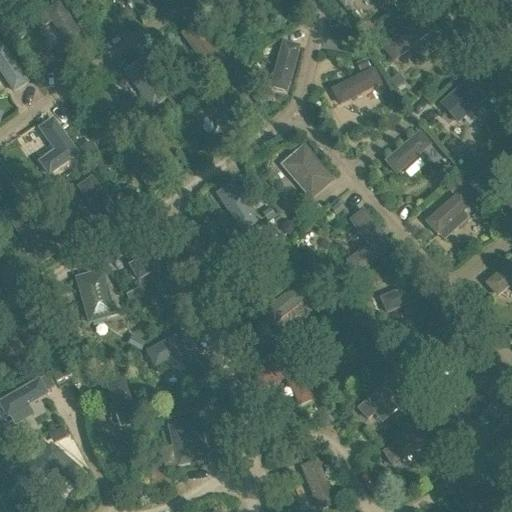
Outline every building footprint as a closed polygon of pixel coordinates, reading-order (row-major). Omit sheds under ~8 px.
[(128,0),(138,15),(150,8),(144,0),(128,0)] [(262,0),(282,27),(296,16),(284,0),(262,0)] [(335,0),(344,10),(356,0),(335,0)] [(46,16),(67,48),(81,39),(60,6),(46,16)] [(196,22),(181,33),(210,73),(226,61),(196,22)] [(425,37),(414,24),(382,53),(393,65),(425,37)] [(299,49),(282,44),(270,88),(287,93),(299,49)] [(28,86),(3,47),(0,48),(0,71),(15,94),(28,86)] [(165,102),(138,64),(123,74),(150,113),(165,102)] [(380,87),(373,72),(332,92),(339,107),(380,87)] [(404,84),(398,76),(389,83),(395,91),(404,84)] [(485,101),(467,82),(440,107),(458,126),(485,101)] [(203,107),(226,140),(240,130),(217,97),(203,107)] [(243,118),(250,127),(258,121),(252,112),(243,118)] [(53,121),(39,131),(55,155),(38,167),(47,180),(79,157),(53,121)] [(145,135),(152,142),(159,135),(152,129),(145,135)] [(113,148),(111,136),(98,138),(99,150),(113,148)] [(430,149),(419,136),(384,166),(396,179),(430,149)] [(446,149),(455,160),(463,154),(454,142),(446,149)] [(138,143),(123,153),(151,192),(166,182),(138,143)] [(305,143),(280,164),(311,200),(335,180),(305,143)] [(91,144),(81,152),(88,162),(98,155),(91,144)] [(511,147),(480,177),(492,189),(511,170),(511,147)] [(107,170),(101,162),(92,168),(97,176),(107,170)] [(442,177),(451,178),(452,169),(443,169),(442,177)] [(460,178),(453,184),(460,191),(467,185),(460,178)] [(91,180),(77,191),(104,229),(119,218),(91,180)] [(484,190),(476,181),(469,188),(477,197),(484,190)] [(256,222),(231,187),(217,197),(242,232),(256,222)] [(438,239),(463,216),(472,208),(460,194),(426,225),(438,239)] [(316,204),(308,211),(314,217),(321,211),(316,204)] [(331,211),(337,218),(344,211),(339,205),(331,211)] [(369,243),(347,261),(358,275),(394,246),(365,209),(351,220),(369,243)] [(276,217),(271,210),(262,215),(268,223),(276,217)] [(26,215),(11,226),(40,266),(54,255),(26,215)] [(293,233),(294,228),(291,224),(286,224),(282,227),(281,232),(285,236),(290,236),(293,233)] [(267,238),(227,263),(237,278),(277,253),(267,238)] [(166,244),(128,265),(137,280),(159,268),(175,296),(190,287),(166,244)] [(296,264),(285,262),(283,272),(295,274),(296,264)] [(511,263),(485,287),(497,300),(511,286),(511,263)] [(105,269),(75,277),(88,323),(118,315),(105,269)] [(422,281),(380,300),(386,315),(429,297),(422,281)] [(298,285),(262,314),(273,328),(309,298),(298,285)] [(137,290),(125,296),(131,305),(142,299),(137,290)] [(417,315),(414,309),(403,313),(406,320),(417,315)] [(26,311),(11,322),(38,359),(53,349),(26,311)] [(451,321),(424,330),(438,370),(465,361),(451,321)] [(347,350),(354,337),(340,330),(333,342),(347,350)] [(401,340),(408,347),(418,338),(412,331),(401,340)] [(185,332),(146,353),(155,370),(178,358),(192,383),(208,374),(185,332)] [(129,345),(140,352),(146,343),(134,336),(129,345)] [(295,356),(252,376),(260,393),(286,381),(299,409),(316,401),(295,356)] [(22,364),(12,367),(15,378),(25,375),(22,364)] [(40,381),(47,393),(56,388),(49,376),(40,381)] [(364,407),(374,418),(389,404),(405,389),(395,379),(364,407)] [(511,396),(490,379),(461,416),(475,427),(493,404),(511,419),(511,396)] [(49,396),(47,393),(40,381),(0,404),(0,406),(8,420),(11,418),(30,407),(49,396)] [(139,425),(124,382),(106,388),(121,431),(139,425)] [(199,419),(167,426),(177,469),(209,462),(199,419)] [(49,435),(54,445),(68,438),(63,429),(49,435)] [(428,446),(419,431),(383,455),(392,469),(428,446)] [(51,446),(23,478),(37,489),(53,471),(69,484),(80,471),(51,446)] [(317,464),(301,470),(318,511),(320,511),(335,506),(317,464)] [(501,511),(492,498),(477,508),(480,511),(501,511)]
